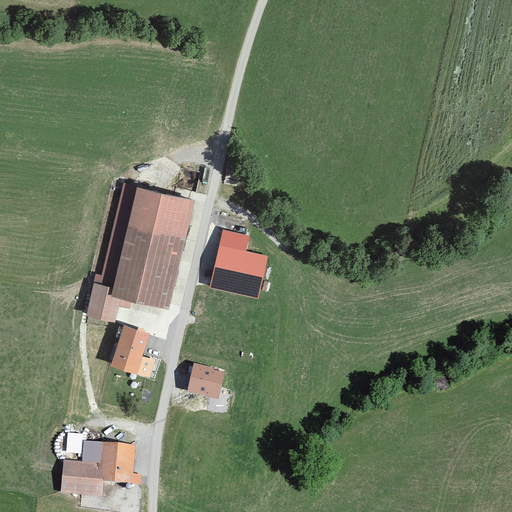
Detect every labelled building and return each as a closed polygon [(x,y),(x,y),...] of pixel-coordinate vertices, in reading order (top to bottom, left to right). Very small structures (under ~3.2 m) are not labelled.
[(97,276),(89,313),(114,319),(117,305),(130,308),(133,296),(164,304),(164,302),(161,302),(177,236),(180,237),(188,199),(125,184),(103,277),(97,276)] [(220,246),(211,283),(258,294),(267,257),(220,246)] [(139,356),(147,334),(125,327),(114,362),(148,373),(153,360),(139,356)] [(194,363),(188,392),(220,399),(226,370),(194,363)] [(82,453),(84,433),(68,431),(66,451),(82,453)] [(102,481),(131,484),(132,468),(129,468),(131,445),(105,443),(103,466),(65,463),(63,491),(101,494),(102,481)]
